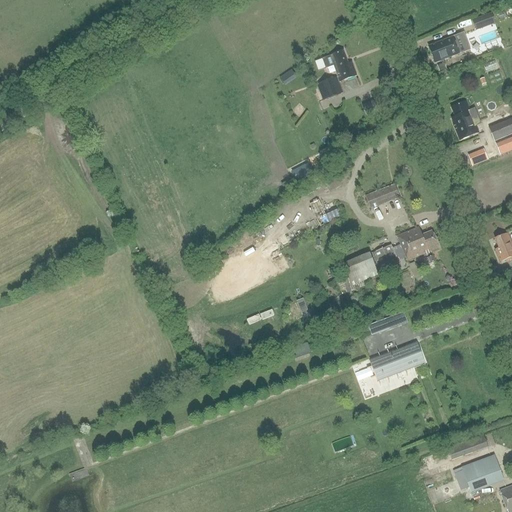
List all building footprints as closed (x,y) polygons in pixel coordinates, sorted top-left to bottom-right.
[(472,22),(476,31),(495,24),(491,14),(472,22)] [(486,41),(497,37),(495,31),(483,35),(486,41)] [(435,64),(460,54),(467,52),(460,35),(453,37),(429,47),(435,64)] [(344,93),(339,82),(356,76),(351,63),(348,64),(343,51),(330,56),(337,76),(316,85),(323,101),(344,93)] [(444,64),(438,67),(440,73),(446,70),(444,64)] [(478,133),(475,127),(481,124),(475,109),(469,111),(465,103),(452,109),(458,123),(454,125),(461,140),(478,133)] [(485,122),(493,141),(511,133),(511,121),(508,113),(485,122)] [(511,138),(496,145),(500,156),(511,150),(511,138)] [(394,184),(365,196),(371,209),(400,198),(394,184)] [(336,209),(325,215),(329,223),(341,218),(336,209)] [(397,237),(407,261),(424,254),(431,251),(439,248),(431,232),(421,236),(418,228),(397,237)] [(500,262),(511,257),(511,245),(507,235),(496,240),(499,249),(496,250),(500,262)] [(388,247),(372,254),(380,274),(400,266),(391,245),(388,247)] [(341,266),(350,288),(378,276),(369,254),(341,266)] [(409,265),(416,282),(422,280),(415,263),(409,265)] [(295,300),(299,319),(308,317),(304,298),(295,300)] [(386,319),(390,329),(407,322),(404,312),(386,319)] [(417,343),(369,361),(377,383),(425,365),(417,343)] [(308,344),(289,351),(292,358),(293,360),(311,353),(310,351),(308,344)] [(452,460),(487,447),(483,436),(448,449),(452,460)] [(460,491),(469,487),(471,492),(503,481),(495,457),(454,472),(460,491)] [(74,481),(90,475),(87,467),(71,473),(74,481)] [(507,511),(511,511),(511,486),(500,492),(507,511)]
